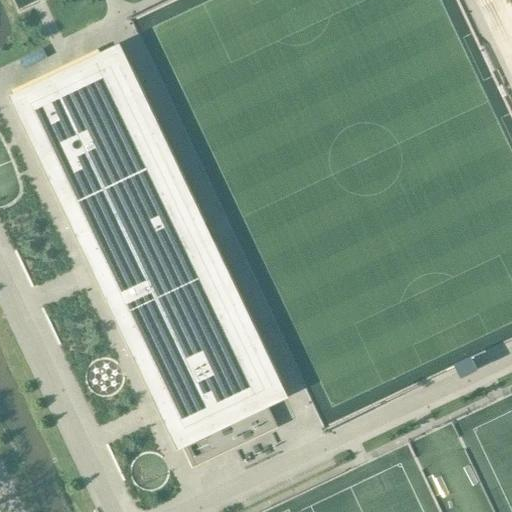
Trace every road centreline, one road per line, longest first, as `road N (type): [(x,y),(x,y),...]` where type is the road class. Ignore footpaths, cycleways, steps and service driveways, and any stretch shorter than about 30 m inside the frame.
road 1 (unknown): [(0,87),(196,504)]
road 2 (unknown): [(0,71),(122,16)]
